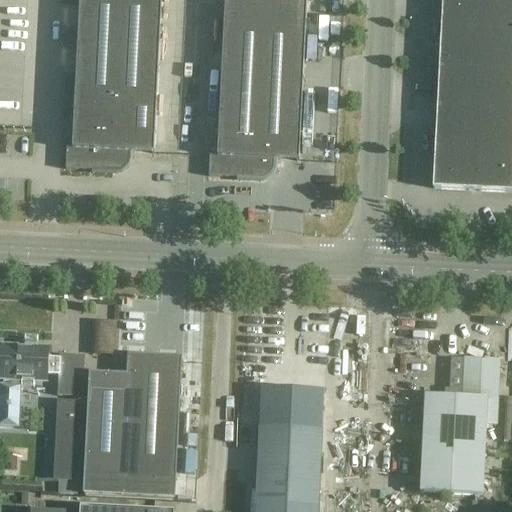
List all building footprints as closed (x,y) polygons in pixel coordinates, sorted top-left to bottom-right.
[(160,0),(79,0),(73,152),(98,153),(97,161),(99,166),(105,172),(109,174),(161,176),(162,155),(154,154),(160,0)] [(226,0),(218,157),(210,157),(209,178),(262,181),(266,179),(272,174),(274,170),(275,162),(300,163),(308,2),(271,0),(226,0)] [(511,0),(442,0),(439,70),(511,73),(511,0)] [(511,194),(511,73),(439,70),(433,190),(511,194)] [(412,101),(412,115),(429,115),(429,101),(412,101)] [(0,381),(5,381),(4,387),(0,386),(0,407),(19,409),(20,388),(16,388),(16,382),(47,383),(47,376),(59,377),(58,398),(83,399),(85,358),(60,357),(60,361),(48,360),(49,349),(2,347),(0,381)] [(201,395),(202,349),(186,349),(185,394),(201,395)] [(90,375),(85,477),(84,497),(175,501),(182,360),(129,357),(128,377),(90,375)] [(426,398),(421,495),(483,498),(486,426),(496,427),(499,363),(465,361),(463,400),(426,398)] [(83,404),(58,402),(53,482),(78,484),(83,404)] [(319,511),(323,432),(261,429),(256,511),(319,511)] [(254,482),(245,482),(246,504),(255,504),(254,482)]
